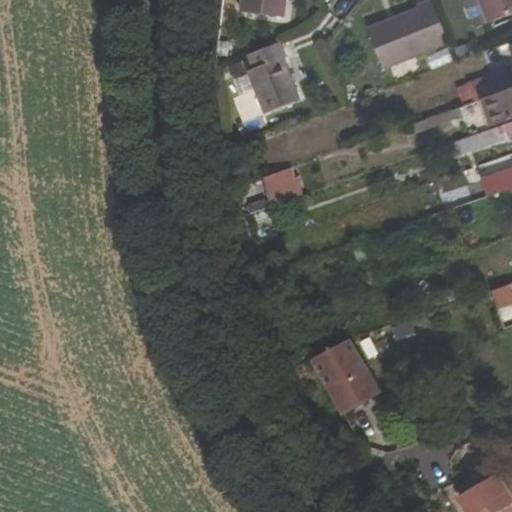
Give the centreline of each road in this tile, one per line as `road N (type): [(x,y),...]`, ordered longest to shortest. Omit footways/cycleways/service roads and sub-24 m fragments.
road 1 (residential): [(303,499),(245,420),(180,228),(166,0)]
road 2 (residential): [(511,425),(303,499)]
